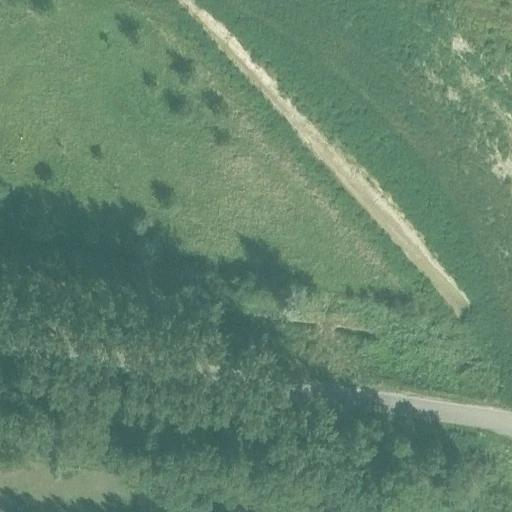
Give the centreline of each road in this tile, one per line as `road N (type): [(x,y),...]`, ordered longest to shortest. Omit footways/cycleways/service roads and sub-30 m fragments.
road 1 (unclassified): [(511,423),(0,345)]
road 2 (unclassified): [(511,251),(418,128),(309,36),(252,0)]
